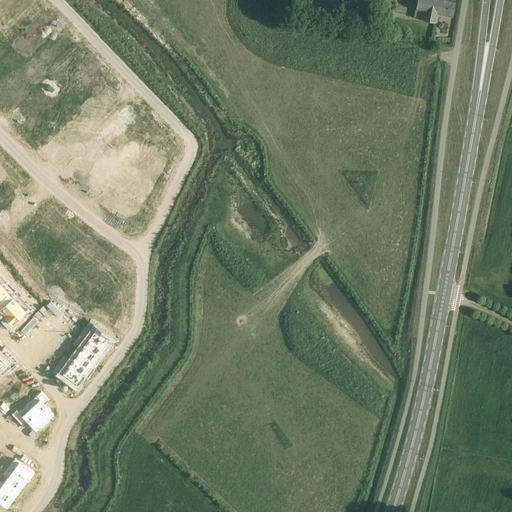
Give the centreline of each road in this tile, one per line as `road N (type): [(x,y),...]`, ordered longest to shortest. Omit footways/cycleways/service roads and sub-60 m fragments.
road 1 (residential): [(60,0),(189,137),(191,149),(142,258)]
road 2 (primary): [(392,511),(443,294)]
road 3 (primary): [(443,294),(479,91)]
road 4 (residential): [(0,132),(142,258)]
road 5 (residential): [(142,258),(139,325),(73,413)]
